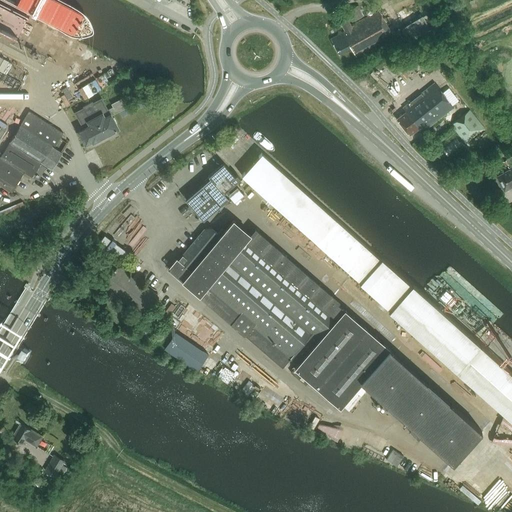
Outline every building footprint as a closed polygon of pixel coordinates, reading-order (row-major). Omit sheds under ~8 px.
[(346,12),(352,22),(364,15),(359,5),(346,12)] [(339,54),(351,48),(356,57),(393,36),(379,10),(351,26),(347,19),(341,22),(345,31),(331,39),(339,54)] [(58,47),(17,27),(11,38),(53,58),(58,47)] [(0,51),(0,64),(10,69),(15,58),(0,51)] [(422,132),(438,119),(454,107),(435,82),(403,108),(406,112),(397,119),(409,135),(419,128),(422,132)] [(76,112),(83,125),(84,129),(80,131),(86,142),(93,139),(94,140),(100,137),(101,139),(107,135),(106,134),(115,129),(115,130),(116,129),(116,128),(117,128),(115,125),(117,124),(114,117),(112,118),(110,115),(128,105),(124,97),(112,104),(114,106),(107,109),(102,98),(76,112)] [(466,143),(485,128),(469,110),(454,122),(450,116),(445,119),(450,125),(451,124),(466,143)] [(0,184),(12,193),(25,172),(33,177),(33,176),(38,180),(46,166),(53,170),(63,153),(61,152),(67,143),(60,138),(64,132),(29,111),(0,158),(0,184)] [(488,398),(511,370),(259,152),(239,175),(281,211),(277,216),(285,223),(289,219),(353,274),(349,278),(488,398)] [(186,199),(204,219),(228,198),(224,193),(240,179),(226,162),(209,176),(211,178),(186,199)] [(511,165),(509,168),(510,170),(497,177),(504,190),(511,186),(511,165)] [(245,193),(238,185),(229,193),(235,201),(245,193)] [(390,350),(338,304),(340,301),(304,270),(272,242),(256,228),(251,233),(234,219),(224,230),(222,228),(217,232),(211,227),(205,228),(179,258),(177,257),(168,268),(181,279),(198,294),(200,295),(199,296),(246,336),(282,368),(291,358),(297,364),(295,367),(296,368),(311,381),(335,401),(340,406),(345,401),(362,382),(367,387),(453,461),(482,430),(390,350)] [(116,302),(120,296),(144,312),(157,293),(148,287),(147,287),(117,267),(102,288),(110,293),(108,297),(116,302)] [(16,304),(37,317),(39,317),(41,315),(40,313),(18,301),(16,300),(15,302),(16,304)] [(176,306),(171,303),(151,329),(146,326),(142,332),(151,339),(176,306)] [(188,336),(195,326),(186,319),(179,329),(188,336)] [(209,355),(176,333),(165,349),(198,372),(209,355)] [(19,355),(25,359),(30,352),(24,348),(19,355)] [(211,356),(219,362),(224,356),(215,350),(211,356)] [(219,375),(228,382),(235,373),(226,366),(219,375)] [(311,381),(296,368),(291,373),(306,386),(311,381)] [(249,382),(253,375),(244,370),(240,376),(249,382)] [(351,406),(367,387),(362,382),(345,401),(351,406)] [(262,392),(281,404),(285,397),(266,385),(262,392)] [(19,423),(11,438),(22,444),(25,439),(36,445),(41,436),(19,423)] [(66,461),(54,454),(44,471),(56,478),(66,461)] [(33,480),(38,487),(47,480),(42,473),(33,480)]
